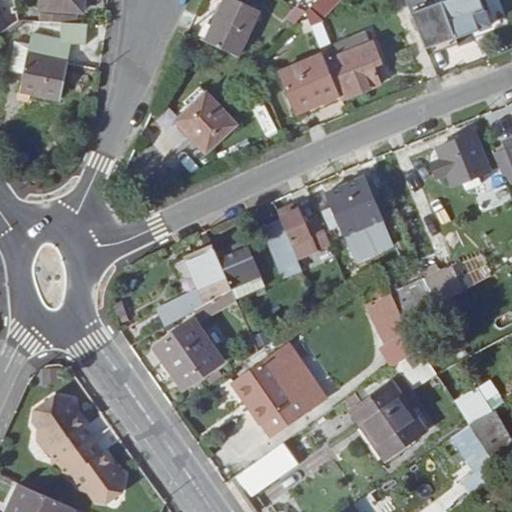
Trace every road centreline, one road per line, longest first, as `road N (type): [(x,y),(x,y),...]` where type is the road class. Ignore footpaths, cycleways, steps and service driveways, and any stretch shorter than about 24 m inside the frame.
road 1 (residential): [(80,255),(511,75)]
road 2 (residential): [(212,511),(75,315)]
road 3 (residential): [(68,230),(130,87),(149,6)]
